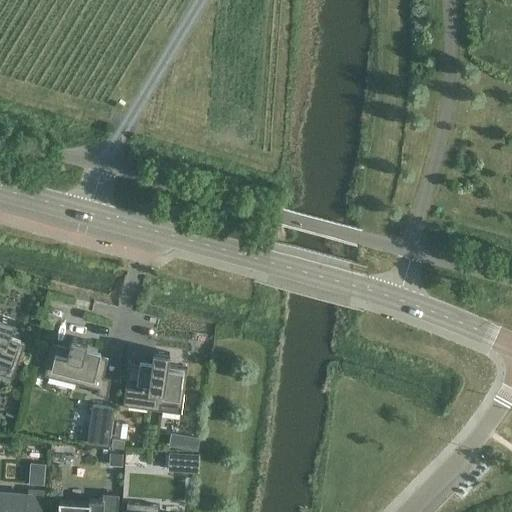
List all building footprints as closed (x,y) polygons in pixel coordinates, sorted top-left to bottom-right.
[(7,336),(14,318),(0,312),(0,372),(12,376),(24,342),(7,336)] [(84,350),(85,343),(87,338),(71,334),(68,346),(51,342),(43,373),(97,387),(96,392),(107,395),(110,376),(102,374),(107,356),(84,350)] [(186,366),(167,363),(169,351),(152,349),(150,365),(128,362),(122,404),(146,407),(148,397),(160,399),(160,402),(181,405),(186,366)] [(40,511),(42,490),(29,489),(28,493),(0,491),(0,511),(40,511)] [(116,511),(118,493),(102,492),(102,498),(88,497),(88,501),(58,499),(57,511),(116,511)] [(157,511),(159,503),(126,501),(125,511),(157,511)]
